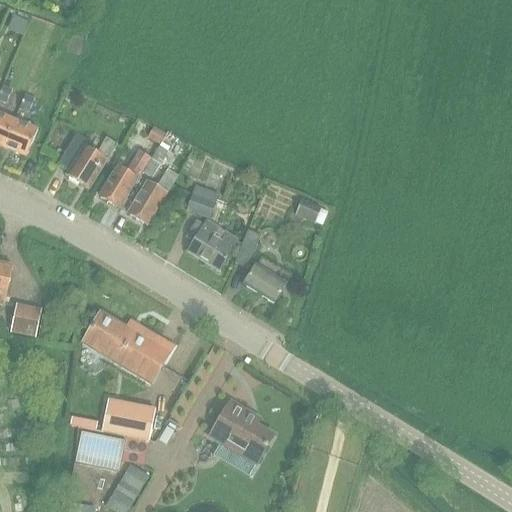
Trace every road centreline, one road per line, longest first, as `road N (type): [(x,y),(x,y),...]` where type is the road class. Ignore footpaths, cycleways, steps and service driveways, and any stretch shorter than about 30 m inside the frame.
road 1 (residential): [(276,356),(0,196)]
road 2 (unclassified): [(511,501),(276,356)]
